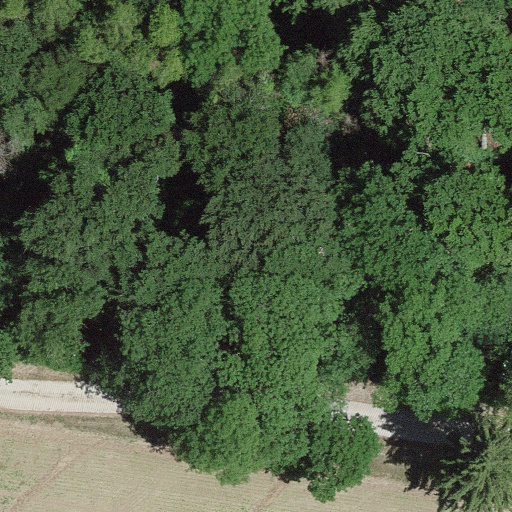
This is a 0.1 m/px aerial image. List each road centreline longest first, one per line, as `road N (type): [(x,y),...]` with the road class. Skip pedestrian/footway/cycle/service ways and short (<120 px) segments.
road 1 (track): [(0,400),(301,431),(511,440)]
road 2 (track): [(374,434),(356,273),(398,0)]
